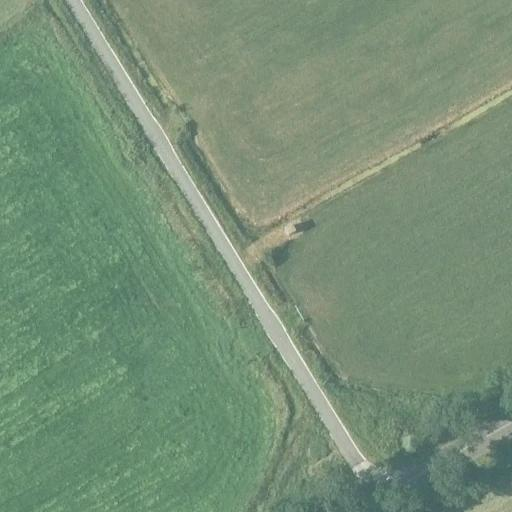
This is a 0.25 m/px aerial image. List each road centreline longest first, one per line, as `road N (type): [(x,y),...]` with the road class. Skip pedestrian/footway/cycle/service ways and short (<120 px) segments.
road 1 (unclassified): [(375,499),(68,0)]
road 2 (secondary): [(375,499),(511,422)]
